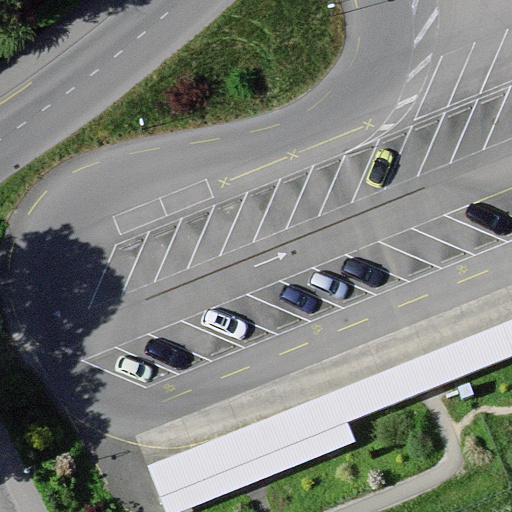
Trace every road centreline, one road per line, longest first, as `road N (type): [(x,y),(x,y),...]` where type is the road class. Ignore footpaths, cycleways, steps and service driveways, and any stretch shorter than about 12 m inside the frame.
road 1 (unknown): [(64,339),(511,167)]
road 2 (unknown): [(511,270),(166,403),(104,406),(74,370)]
road 3 (residential): [(0,141),(183,0)]
